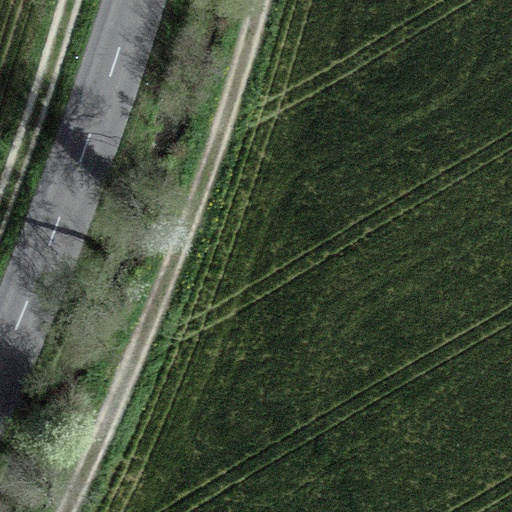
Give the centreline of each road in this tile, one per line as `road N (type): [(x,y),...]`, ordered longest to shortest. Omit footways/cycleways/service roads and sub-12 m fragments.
road 1 (track): [(72,511),(233,205),(275,0)]
road 2 (secondary): [(0,363),(131,0)]
road 3 (track): [(66,0),(0,198)]
